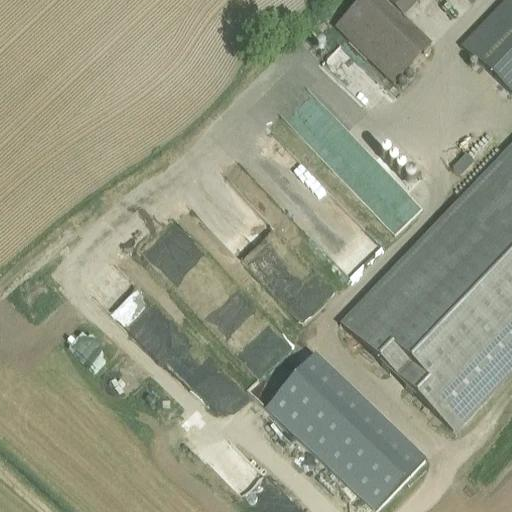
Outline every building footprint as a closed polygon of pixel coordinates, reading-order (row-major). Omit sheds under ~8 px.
[(403,22),(424,0),(467,0),(472,5),(476,0),(364,0),(336,30),(394,86),(431,48),(403,22)] [(511,0),(509,0),(462,49),(511,96),(511,95),(511,0)] [(324,65),(343,80),(353,67),(334,52),(324,65)] [(452,434),(511,371),(511,152),(342,329),(452,434)] [(381,215),(398,231),(420,208),(402,192),(381,215)] [(373,511),(376,511),(425,462),(310,351),(260,403),(373,511)]
